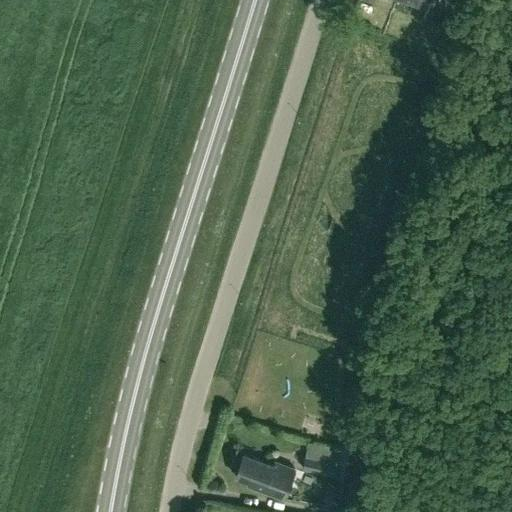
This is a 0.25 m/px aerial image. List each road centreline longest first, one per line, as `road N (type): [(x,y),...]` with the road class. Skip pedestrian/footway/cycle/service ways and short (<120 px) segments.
road 1 (unclassified): [(163,511),(320,0)]
road 2 (primary): [(253,0),(146,344),(110,511)]
